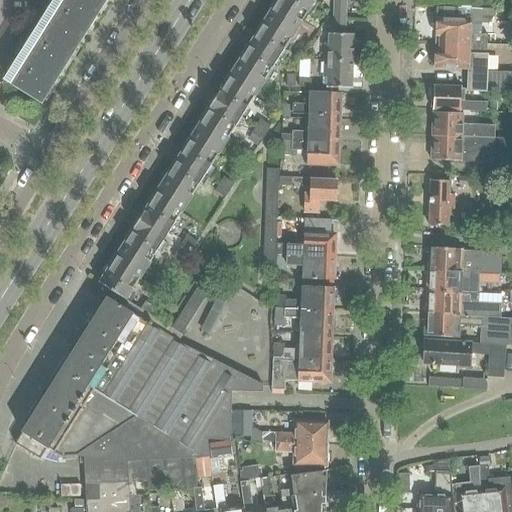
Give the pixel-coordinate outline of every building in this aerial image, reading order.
[(61,0),(9,82),(2,78),(1,80),(41,105),(106,0),(61,0)] [(276,0),(268,14),(295,31),(314,1),(312,0),(276,0)] [(333,0),(332,35),(345,36),(345,0),(333,0)] [(458,8),(457,20),(436,19),(435,23),(434,25),(433,30),(435,31),(435,37),(439,37),(439,44),(468,45),(468,44),(474,44),(474,45),(486,45),(486,35),(474,35),(475,34),(469,34),(469,23),(493,23),(493,9),(458,8)] [(245,49),(230,74),(257,91),(295,31),(268,14),(255,34),(245,49)] [(328,46),(324,46),(323,61),(352,62),(353,36),(345,36),(332,35),(328,35),(328,46)] [(433,57),(433,62),(434,64),(434,69),(467,70),(467,72),(467,83),(467,91),(486,92),(486,73),(487,55),(485,55),(486,45),(474,45),(474,44),(468,44),(468,45),(439,44),(438,51),(434,51),(434,56),(433,57)] [(326,78),(326,88),(351,89),(352,62),(323,61),(323,78),(326,78)] [(511,73),(486,73),(486,92),(511,92),(511,73)] [(209,108),(192,133),(220,151),(222,147),(257,91),(230,74),(219,91),(209,108)] [(286,75),(286,87),(295,87),(295,75),(286,75)] [(299,80),(298,87),(310,88),(310,80),(299,80)] [(485,103),(470,103),(464,102),(464,90),(460,90),(460,88),(433,87),(433,88),(431,88),(431,103),(433,103),(433,111),(485,113),(485,103)] [(339,97),(339,93),(309,92),(309,105),(293,104),(292,114),(339,116),(339,106),(341,106),(341,97),(339,97)] [(432,113),(431,137),(494,139),(494,138),(494,129),(461,127),(462,115),(432,113)] [(292,131),(292,141),(338,143),(338,133),(340,131),(340,125),(338,123),(338,120),(308,119),(308,132),(292,131)] [(266,134),(270,127),(260,120),(255,127),(266,134)] [(255,127),(251,134),(262,140),(266,134),(255,127)] [(172,166),(155,193),(182,210),(220,151),(192,133),(182,150),(172,166)] [(511,138),(494,138),(494,139),(488,139),(431,137),(430,160),(511,163),(511,138)] [(280,141),(280,156),(289,157),(290,141),(280,141)] [(338,143),(292,141),(291,151),(307,151),(307,164),(337,165),(337,162),(339,159),(339,154),(337,152),(338,143)] [(459,185),(471,185),(472,177),(459,176),(459,185)] [(229,191),(233,184),(223,178),(219,184),(229,191)] [(279,178),(278,186),(290,187),(291,178),(279,178)] [(336,181),(311,180),(310,195),(305,194),(304,213),(317,213),(318,201),(335,201),(336,181)] [(453,210),(453,195),(448,195),(449,182),(429,181),(427,226),(447,226),(447,210),(453,210)] [(229,191),(219,184),(214,191),(225,198),(229,191)] [(130,232),(117,252),(144,270),(162,241),(168,233),(182,210),(155,193),(145,208),(141,216),(135,224),(130,232)] [(332,233),(303,232),(303,245),(276,244),(276,254),(331,256),(332,247),(334,247),(334,237),(332,237),(332,233)] [(198,242),(197,241),(187,235),(183,243),(193,249),(198,242)] [(490,236),(468,235),(467,246),(489,248),(490,236)] [(428,248),(427,271),(461,272),(478,273),(478,274),(499,275),(501,253),(462,251),(462,250),(428,248)] [(173,258),(183,264),(188,257),(178,250),(173,258)] [(102,275),(98,282),(112,291),(125,299),(144,270),(117,252),(102,275)] [(276,254),(275,270),(287,270),(287,264),(302,265),(301,279),(330,280),(331,277),(333,277),(333,267),(331,267),(331,256),(276,254)] [(208,271),(204,277),(214,284),(218,277),(208,271)] [(427,271),(426,293),(460,295),(478,295),(478,284),(478,274),(478,273),(461,272),(427,271)] [(478,274),(478,284),(499,285),(499,275),(478,274)] [(204,277),(200,284),(210,290),(214,284),(204,277)] [(200,284),(196,290),(206,296),(210,290),(200,284)] [(331,290),(331,287),(301,286),(301,301),(283,300),(283,295),(274,295),(273,309),(330,311),(330,300),(333,298),(333,293),(331,290)] [(196,290),(192,296),(202,303),(206,296),(196,290)] [(460,295),(426,293),(425,315),(459,317),(481,318),(500,319),(500,304),(460,302),(460,295)] [(192,296),(188,303),(198,309),(202,303),(192,296)] [(261,386),(183,345),(108,297),(103,305),(101,304),(61,368),(138,417),(137,418),(165,460),(195,458),(209,457),(208,441),(229,441),(231,392),(261,393),(261,386)] [(156,308),(155,308),(145,302),(141,309),(151,315),(156,308)] [(188,303),(184,309),(194,316),(198,309),(188,303)] [(184,309),(180,316),(190,322),(194,316),(184,309)] [(285,327),(286,317),(300,317),(299,332),(329,333),(329,329),(332,327),(332,322),(330,319),(330,311),(273,309),(273,327),(285,327)] [(459,326),(480,327),(481,318),(459,317),(425,315),(424,336),(458,337),(459,326)] [(180,316),(176,322),(186,328),(190,322),(180,316)] [(480,327),(480,344),(489,345),(497,345),(498,345),(505,346),(511,345),(511,319),(507,320),(500,319),(481,318),(480,327)] [(176,322),(172,328),(182,335),(186,328),(176,322)] [(272,343),(272,358),(328,360),(328,350),(331,348),(331,343),(329,340),(329,337),(329,333),(299,332),(299,334),(299,336),(299,350),(283,349),(283,344),(272,343)] [(469,343),(425,340),(423,364),(468,367),(469,343)] [(505,346),(498,345),(497,345),(489,345),(487,378),(503,379),(505,346)] [(272,358),(271,390),(283,390),(284,381),(327,382),(327,379),(330,376),(330,371),(328,369),(328,360),(272,358)] [(25,432),(18,443),(42,459),(48,449),(58,456),(62,458),(76,457),(84,457),(85,483),(128,482),(132,482),(134,482),(134,481),(147,481),(147,491),(196,488),(195,458),(165,460),(137,418),(138,417),(61,368),(22,430),(25,432)] [(231,412),(231,437),(250,438),(251,426),(251,412),(231,412)] [(275,433),(275,443),(325,445),(326,437),(328,434),(329,429),(326,427),(326,423),(294,422),(294,433),(275,433)] [(262,433),(251,426),(250,438),(250,442),(262,442),(262,433)] [(262,433),(262,442),(275,443),(275,433),(262,433)] [(230,442),(223,443),(224,456),(231,455),(230,442)] [(325,454),(325,445),(275,443),(275,452),(293,453),(292,466),(325,467),(325,463),(327,461),(328,455),(325,454)] [(208,457),(195,459),(196,469),(210,468),(208,457)] [(489,458),(478,458),(478,460),(478,467),(489,466),(489,458)] [(437,473),(437,474),(450,474),(449,460),(440,460),(437,462),(437,473)] [(256,466),(243,468),(245,481),(258,479),(256,466)] [(488,480),(488,479),(488,473),(492,473),(491,466),(489,466),(478,467),(477,467),(477,474),(480,511),(511,511),(511,482),(511,477),(488,480)] [(455,485),(457,511),(480,511),(477,474),(477,467),(468,468),(469,483),(455,485)] [(324,492),(324,489),(325,472),(292,476),(294,496),(324,492)] [(409,494),(409,474),(399,474),(399,494),(409,494)] [(419,492),(417,511),(453,511),(450,474),(437,474),(436,483),(435,493),(419,492)] [(284,511),(284,506),(272,508),(268,478),(255,480),(257,489),(261,489),(264,508),(265,508),(265,511),(284,511)] [(264,508),(252,510),(249,481),(240,483),(243,507),(244,507),(244,511),(265,511),(265,508),(264,508)] [(129,511),(129,497),(129,496),(135,496),(134,482),(128,482),(85,483),(86,508),(86,511),(129,511)] [(244,511),(244,507),(243,507),(225,509),(222,485),(212,487),(215,511),(221,510),(221,511),(244,511)] [(206,511),(203,511),(200,488),(193,489),(196,511),(206,511)] [(183,511),(181,491),(170,492),(172,511),(183,511)] [(323,511),(324,492),(294,496),(292,496),(293,511),(323,511)] [(129,497),(129,511),(139,511),(139,506),(141,506),(140,496),(135,496),(129,497)]
